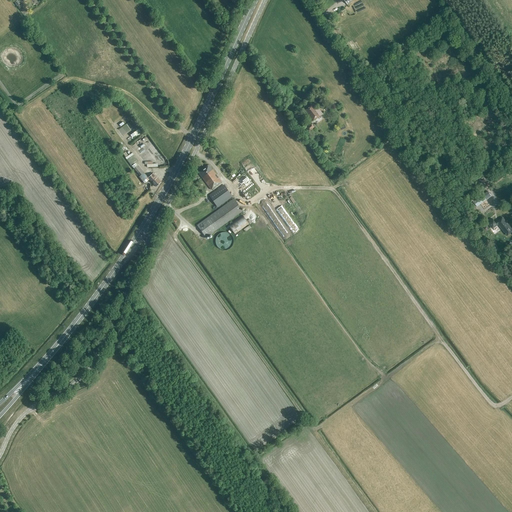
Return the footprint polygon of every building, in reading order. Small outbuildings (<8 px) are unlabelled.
[(315,120),(320,116),(315,109),(314,110),(311,105),(305,110),(310,116),(309,117),(312,121),(315,119),(315,120)] [(304,127),(309,134),(316,129),(311,122),(304,127)] [(137,135),(145,129),(143,126),(135,133),(137,135)] [(145,145),(152,138),(149,135),(147,137),(146,135),(140,141),(145,145)] [(145,154),(147,158),(156,153),(154,149),(145,154)] [(132,166),(138,161),(134,154),(128,158),(129,160),(128,161),(132,166)] [(152,182),(147,177),(138,165),(134,168),(140,176),(139,177),(141,179),(143,182),(148,186),(152,182)] [(198,173),(211,190),(222,182),(209,165),(198,173)] [(150,175),(147,177),(152,182),(156,187),(161,182),(153,173),(150,176),(150,175)] [(224,185),(209,196),(217,207),(232,196),(224,185)] [(481,202),(491,195),(488,191),(478,198),(481,202)] [(121,194),(122,200),(133,197),(131,192),(127,193),(127,192),(121,194)] [(206,237),(242,211),(234,199),(197,225),(206,237)] [(284,203),(281,205),(292,221),(295,218),(284,203)] [(237,223),(241,230),(255,221),(251,214),(237,223)] [(282,226),(286,224),(282,216),(278,219),(282,226)] [(507,236),(511,231),(511,229),(503,218),(496,223),(492,219),(488,222),(492,229),(498,224),(507,236)]
